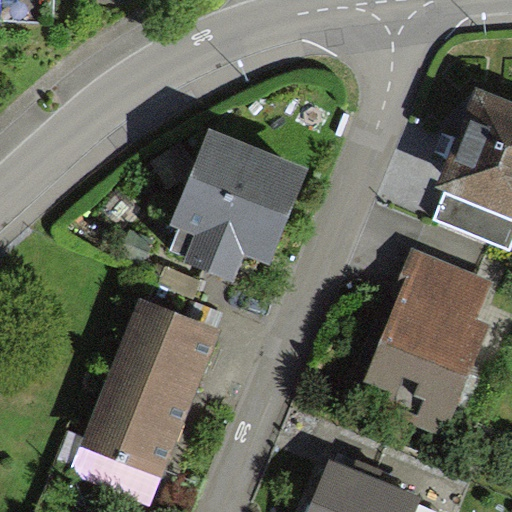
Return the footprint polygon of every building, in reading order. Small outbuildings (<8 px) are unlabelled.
[(0,0),(0,16),(39,18),(39,0),(0,0)] [(511,116),(477,103),(431,221),(509,251),(511,243),(511,116)] [(268,263),(297,175),(205,145),(176,231),(196,237),(188,263),(223,274),(231,251),(268,263)] [(488,292),(411,262),(360,393),(437,422),(488,292)] [(207,331),(140,308),(83,474),(149,497),(207,331)] [(399,511),(404,502),(330,473),(314,511),(399,511)]
